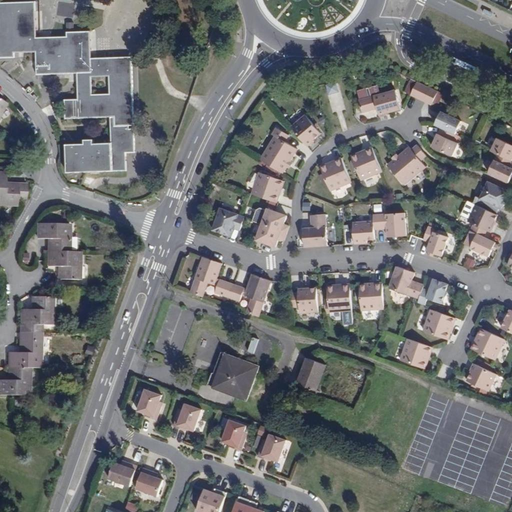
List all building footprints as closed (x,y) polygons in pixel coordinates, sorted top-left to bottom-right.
[(68,33),(68,37),(37,39),(36,2),(0,3),(0,57),(15,57),(15,53),(37,52),(38,75),(78,73),(79,100),(66,100),(66,119),(112,117),(113,144),(94,144),(94,140),(85,140),(86,144),(68,145),(69,173),(127,171),(126,153),(135,153),(135,129),(130,130),(130,125),(135,125),(132,58),(91,59),(90,32),(68,33)] [(337,82),(327,84),(330,94),(340,91),(337,82)] [(411,95),(424,101),(431,88),(417,82),(411,95)] [(431,105),(438,91),(431,88),(424,101),(431,105)] [(396,90),(360,100),(364,112),(378,108),(380,115),(402,109),(396,90)] [(364,112),(366,119),(377,116),(375,109),(364,112)] [(435,125),(455,134),(461,121),(441,112),(435,125)] [(320,133),(305,114),(290,126),(307,146),(314,140),(313,139),(320,133)] [(261,160),(283,173),(287,166),(290,162),(298,149),(285,142),(289,135),(276,127),(272,134),(275,136),(261,160)] [(455,134),(441,128),(432,148),(452,157),(459,144),(452,140),(455,134)] [(497,154),(511,161),(511,159),(511,145),(497,138),(491,151),(497,154)] [(417,145),(412,150),(409,147),(387,166),(404,186),(426,167),(421,161),(427,157),(417,145)] [(358,153),(351,156),(353,161),(357,170),(362,180),(382,172),(372,147),(365,150),(366,153),(359,155),(358,153)] [(511,161),(497,154),(488,173),(508,183),(511,176),(511,168),(509,167),(511,161)] [(328,164),(321,167),(331,191),(352,182),(341,158),(334,161),(335,163),(328,166),(328,164)] [(18,200),(25,200),(26,186),(18,185),(10,185),(10,184),(6,184),(6,173),(0,172),(0,204),(17,205),(18,200)] [(282,189),(285,181),(260,173),(252,194),(277,203),(280,195),(277,195),(280,188),(282,189)] [(475,204),(495,214),(499,207),(501,208),(509,191),(487,181),(479,198),(475,196),(472,203),(475,204)] [(495,214),(475,204),(467,221),(474,224),(471,231),(482,236),(485,230),(489,233),(493,225),(492,225),(497,214),(495,214)] [(256,208),(252,220),(258,222),(262,210),(256,208)] [(262,225),(287,233),(290,226),(285,225),(288,216),(268,209),(262,225)] [(240,232),(245,217),(225,210),(217,232),(231,237),(233,230),(240,232)] [(373,214),(374,221),(374,229),(388,228),(389,237),(407,236),(406,212),(373,214)] [(304,229),(305,247),(329,246),(327,214),(312,216),(312,228),(304,229)] [(367,239),(375,239),(374,229),(374,221),(353,222),(354,244),(367,243),(367,239)] [(70,224),(38,224),(37,239),(48,239),(48,266),(58,266),(58,280),(80,280),(80,251),(70,251),(70,224)] [(257,240),(277,247),(280,239),(285,240),(287,233),(262,225),(257,240)] [(434,233),(436,229),(428,227),(424,240),(430,242),(427,252),(429,252),(434,254),(442,257),(449,237),(434,233)] [(482,236),(471,231),(464,244),(470,247),(470,248),(488,256),(491,249),(494,244),(494,242),(482,236)] [(217,279),(222,263),(204,257),(191,292),(203,297),(208,282),(218,286),(215,293),(240,301),(242,294),(253,298),(247,312),(260,317),(272,281),(254,275),(248,290),(217,279)] [(465,266),(476,267),(477,258),(466,257),(465,266)] [(412,281),(415,273),(397,267),(397,269),(390,288),(413,296),(420,299),(423,288),(424,285),(412,281)] [(448,284),(434,280),(430,291),(423,288),(420,299),(418,302),(425,305),(428,298),(442,303),(448,284)] [(368,283),(360,284),(362,310),(384,308),(383,282),(375,283),(375,285),(368,286),(368,283)] [(336,285),(328,286),(330,312),(352,310),(350,284),(343,285),(343,287),(336,288),(336,285)] [(299,293),(292,293),(293,308),(300,307),(300,314),(319,313),(317,289),(307,289),(307,287),(299,288),(299,293)] [(53,325),(53,297),(32,297),(32,309),(21,309),(21,331),(20,352),(9,352),(9,380),(0,379),(0,394),(30,395),(30,368),(41,368),(42,324),(53,325)] [(454,325),(456,318),(431,309),(424,331),(449,339),(451,333),(449,332),(451,324),(454,325)] [(511,310),(509,309),(501,328),(509,331),(511,332),(511,310)] [(475,342),(472,349),(495,360),(505,339),(481,328),(478,335),(480,336),(477,343),(475,342)] [(430,355),(433,347),(408,339),(400,360),(425,369),(428,361),(425,361),(428,354),(430,355)] [(260,367),(222,353),(220,358),(224,360),(218,375),(213,373),(208,386),(248,401),(260,367)] [(327,366),(308,360),(298,386),(317,393),(327,366)] [(467,381),(490,392),(498,375),(474,363),(470,371),(472,372),(467,381)] [(365,373),(357,370),(353,380),(361,383),(365,373)] [(146,389),(138,411),(145,414),(145,416),(157,420),(162,406),(159,405),(162,395),(146,389)] [(202,410),(186,404),(182,413),(179,412),(174,426),(186,431),(187,429),(194,431),(202,410)] [(230,420),(223,441),(230,444),(229,446),(241,451),(246,437),(243,435),(247,426),(230,420)] [(266,428),(260,425),(257,434),(263,436),(266,428)] [(290,441),(273,435),(270,445),(267,444),(262,458),(274,462),(275,460),(282,463),(290,441)] [(124,466),(114,462),(108,479),(130,487),(137,466),(125,462),(124,466)] [(155,473),(143,468),(136,489),(158,497),(163,480),(154,477),(155,473)] [(198,511),(220,511),(227,493),(215,489),(214,493),(205,489),(197,511),(198,511)] [(240,496),(234,511),(264,511),(265,511),(256,508),(258,503),(240,496)]
